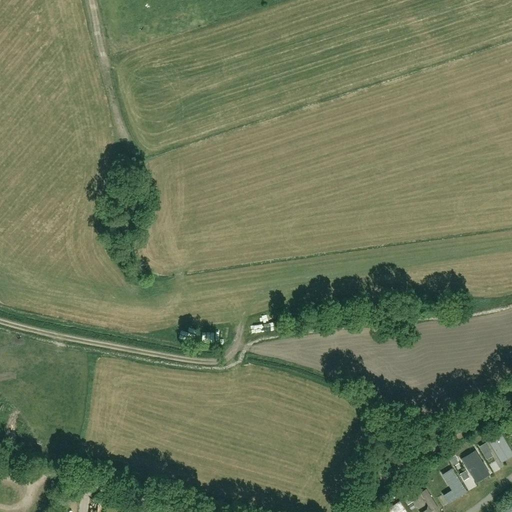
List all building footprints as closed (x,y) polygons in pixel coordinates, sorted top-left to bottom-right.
[(487,440),(500,462),(511,454),(511,448),(502,431),(487,440)] [(485,444),(479,448),(486,461),(492,457),(485,444)] [(461,458),(476,483),(490,474),(475,450),(461,458)] [(457,461),(452,464),(459,476),(464,473),(457,461)] [(442,474),(451,489),(456,498),(466,492),(452,468),(442,474)] [(41,488),(35,511),(48,511),(53,491),(41,488)] [(427,509),(421,511),(434,511),(439,509),(426,488),(420,492),(428,504),(427,509)] [(379,511),(409,511),(400,498),(379,511)]
